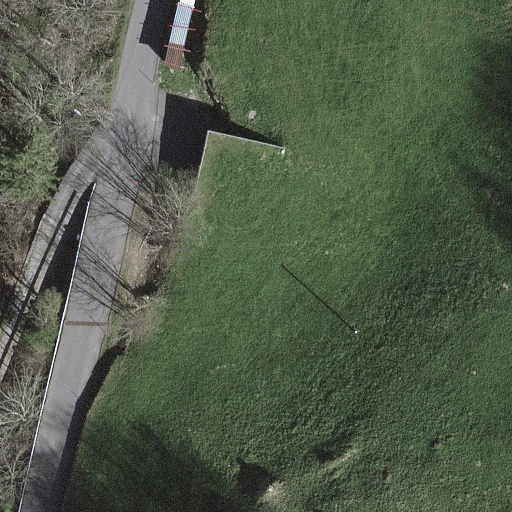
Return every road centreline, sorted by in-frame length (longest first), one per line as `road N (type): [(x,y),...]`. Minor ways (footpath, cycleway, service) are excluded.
road 1 (unclassified): [(152,0),(41,511)]
road 2 (track): [(0,366),(89,152),(121,136)]
